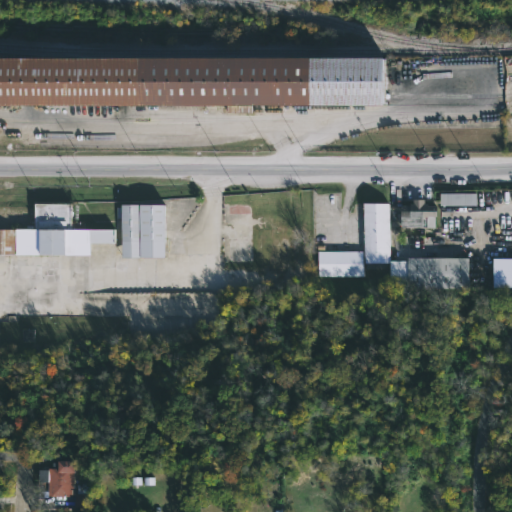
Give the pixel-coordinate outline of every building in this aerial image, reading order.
[(0,55),(83,58),(83,60),(387,60),(387,95),(387,109),(18,109),(18,112),(0,112),(0,55)] [(477,206),(441,206),(441,193),(477,192),(477,206)] [(425,203),(428,203),(428,205),(437,205),(435,227),(389,227),(389,262),(363,262),(364,203),(389,203),(389,209),(401,209),(401,205),(410,205),(410,202),(413,202),(413,199),(425,199),(425,203)] [(72,203),(71,221),(85,221),(85,228),(115,229),(115,243),(90,243),(90,255),(0,254),(0,229),(26,229),(26,225),(33,225),(33,229),(35,229),(35,203),(72,203)] [(166,204),(165,257),(122,257),(122,218),(117,218),(117,207),(122,207),(122,204),(166,204)] [(361,276),(317,276),(317,251),(362,251),(361,276)] [(469,289),(389,288),(389,260),(407,260),(407,256),(469,256),(469,289)] [(492,287),(511,287),(511,258),(493,257),(492,287)] [(70,496),(50,496),(50,468),(58,469),(58,461),(74,461),(73,488),(70,488),(70,496)] [(75,494),(75,507),(88,507),(88,493),(75,494)]
